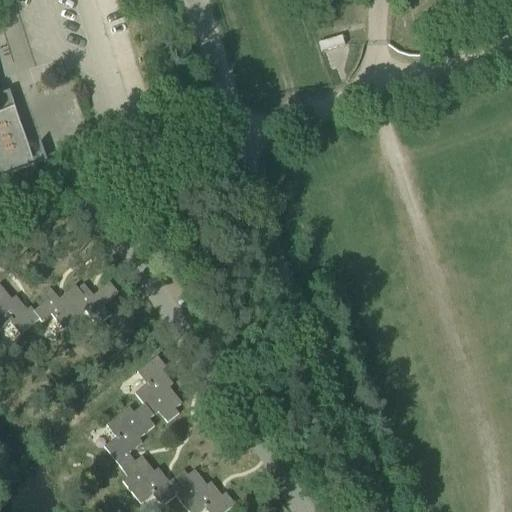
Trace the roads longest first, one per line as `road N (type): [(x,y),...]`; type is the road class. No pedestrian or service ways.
road 1 (unclassified): [(380,511),(276,267),(192,0)]
road 2 (track): [(234,138),(511,41)]
